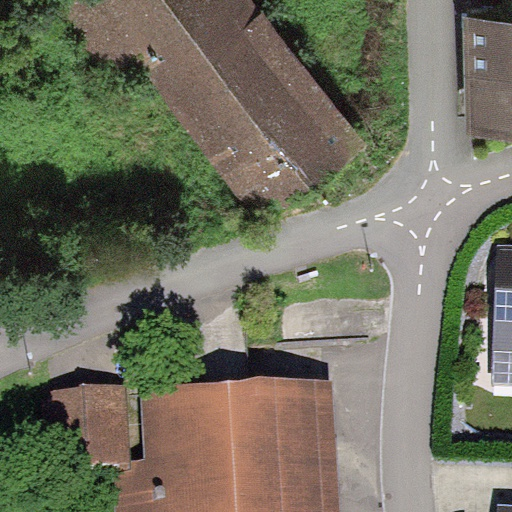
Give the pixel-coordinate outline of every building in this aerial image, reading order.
[(57,0),(112,72),(145,48),(259,198),(356,125),(272,14),(261,0),(57,0)] [(471,114),(511,112),(511,0),(466,0),(469,57),(469,69),(471,114)] [(511,252),(501,253),(495,383),(511,384),(511,252)] [(340,511),(332,387),(150,399),(154,472),(120,474),(122,511),(340,511)] [(128,390),(43,393),(45,470),(130,468),(128,390)]
